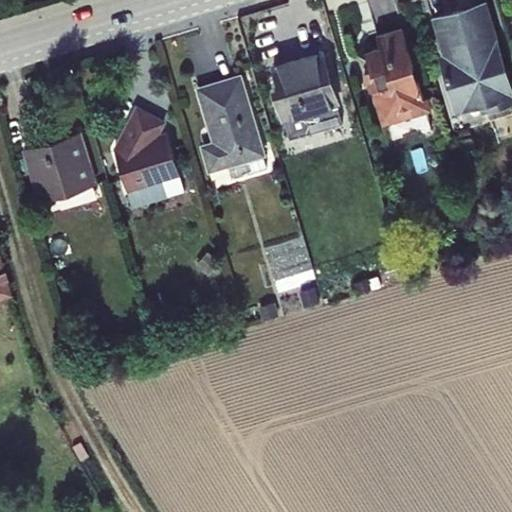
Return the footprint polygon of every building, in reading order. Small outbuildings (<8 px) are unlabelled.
[(511,82),(487,0),(474,0),(432,13),(443,51),(438,52),(444,72),(454,104),(456,110),(464,108),(480,104),(482,110),(483,109),(511,100),(511,82)] [(402,25),(376,33),(380,44),(365,49),(370,66),(365,68),(370,86),(371,86),(382,123),(432,108),(428,95),(424,97),(402,25)] [(323,46),(270,63),(277,83),(271,84),(282,120),(300,115),(338,103),(340,102),(323,46)] [(242,72),(196,85),(212,140),(201,143),(209,170),(228,164),(264,154),(266,153),(242,72)] [(454,104),(444,72),(437,74),(448,106),(454,104)] [(136,103),(113,146),(127,189),(163,179),(180,174),(167,129),(159,132),(166,119),(136,103)] [(343,122),(338,103),(300,115),(305,133),(343,122)] [(484,111),(483,109),(482,110),(480,104),(464,108),(466,116),(484,111)] [(22,147),(38,200),(98,182),(81,129),(22,147)] [(267,166),(264,154),(228,164),(232,177),(267,166)] [(184,176),(180,174),(163,179),(167,196),(187,191),(184,176)] [(0,295),(11,292),(0,256),(0,295)] [(353,280),(356,292),(391,282),(389,275),(379,278),(378,274),(353,280)] [(316,285),(299,290),(304,306),(321,301),(316,285)] [(275,300),(259,305),(263,319),(279,314),(275,300)] [(100,354),(91,356),(93,369),(103,367),(100,354)]
